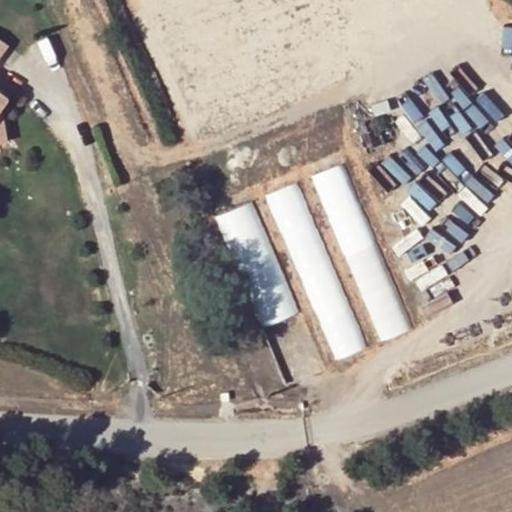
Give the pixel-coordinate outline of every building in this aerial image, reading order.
[(0,45),(0,65),(9,52),(0,45)] [(0,150),(7,149),(1,115),(8,105),(0,99),(0,150)] [(400,160),(417,183),(433,171),(416,148),(400,160)] [(314,172),(327,209),(360,197),(347,160),(314,172)] [(299,179),(269,192),(302,269),(332,256),(299,179)] [(255,198),(219,213),(264,324),(301,310),(255,198)] [(353,243),(378,338),(409,329),(384,235),(353,243)] [(311,275),(319,294),(334,288),(337,296),(346,292),(335,265),(311,275)]
